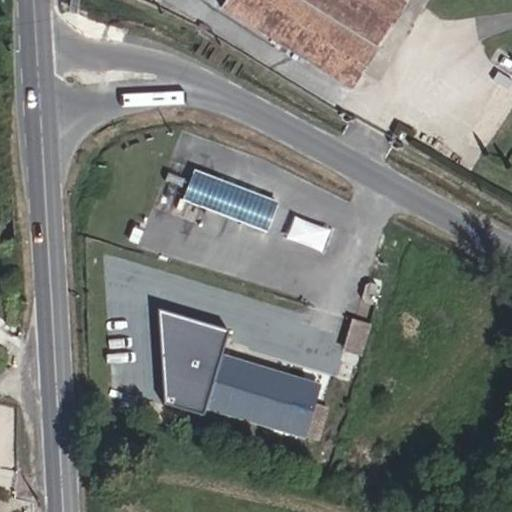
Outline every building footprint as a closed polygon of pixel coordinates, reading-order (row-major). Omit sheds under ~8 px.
[(197,0),(346,91),(400,0),(197,0)] [(345,217),(174,161),(157,210),(329,266),(345,217)] [(199,402),(215,354),(222,333),(149,309),(157,401),(195,414),(199,402)] [(364,352),(371,321),(350,316),(343,347),(364,352)] [(215,354),(199,402),(314,441),(324,410),(311,405),(317,388),(215,354)]
